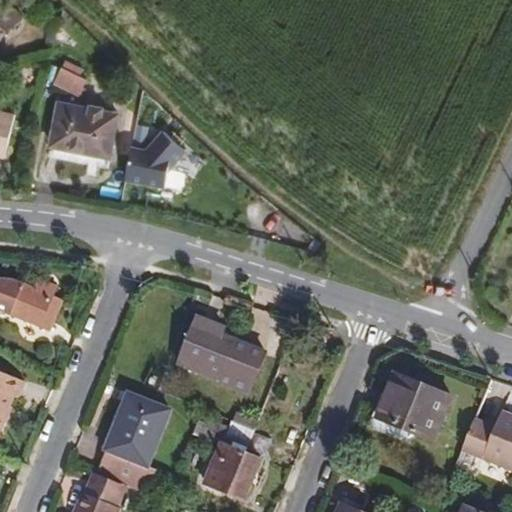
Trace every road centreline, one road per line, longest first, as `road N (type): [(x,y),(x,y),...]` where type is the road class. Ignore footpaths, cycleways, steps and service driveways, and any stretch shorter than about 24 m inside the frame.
road 1 (track): [(53,0),(183,128),(434,329)]
road 2 (residential): [(26,511),(136,241)]
road 3 (tertiary): [(379,312),(136,241)]
road 4 (residential): [(298,511),(379,312)]
road 5 (residential): [(434,329),(511,165)]
road 6 (tertiary): [(136,241),(0,219)]
